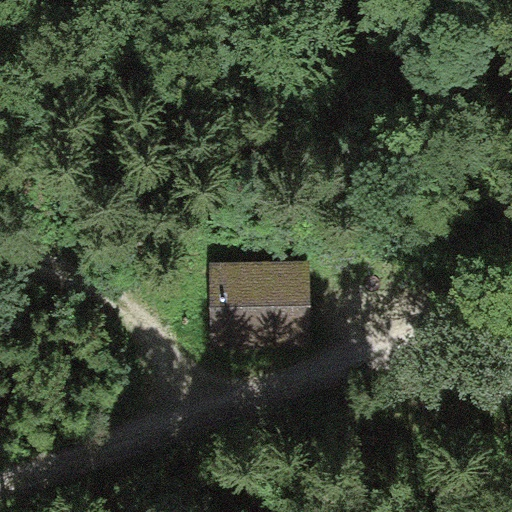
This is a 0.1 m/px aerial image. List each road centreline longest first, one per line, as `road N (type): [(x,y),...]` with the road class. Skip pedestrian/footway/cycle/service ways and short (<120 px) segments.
road 1 (track): [(203,386),(421,322),(511,306)]
road 2 (track): [(0,248),(104,287),(152,325),(203,386)]
road 3 (track): [(0,482),(155,421),(203,386)]
